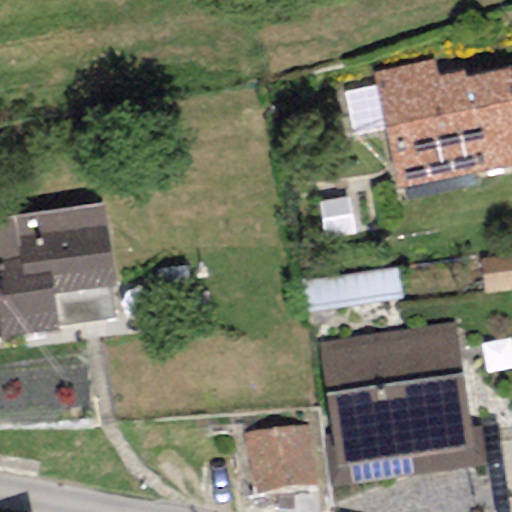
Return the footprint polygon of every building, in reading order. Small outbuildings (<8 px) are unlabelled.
[(511,45),(386,74),(414,198),(511,175),(511,45)] [(119,209),(0,226),(0,347),(136,327),(119,209)] [(511,261),(486,263),(488,296),(511,294),(511,261)] [(470,314),(333,340),(360,482),(497,456),(470,314)] [(260,495),(324,480),(311,425),(248,439),(260,495)]
